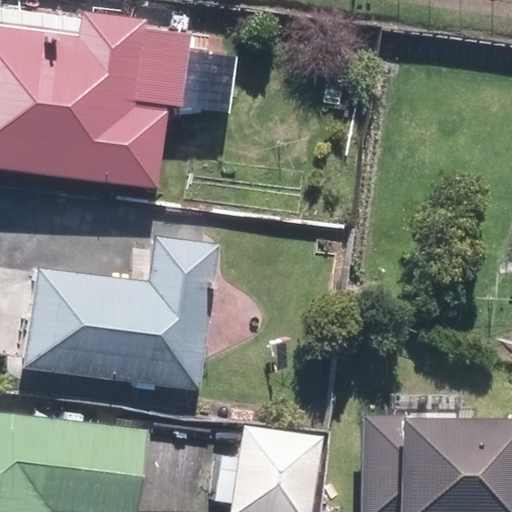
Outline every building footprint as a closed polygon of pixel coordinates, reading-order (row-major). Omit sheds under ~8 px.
[(163,109),(172,31),(124,26),(125,21),(59,14),(57,38),(0,32),(0,173),(140,189),(149,107),(163,109)] [(511,213),(500,254),(511,257),(511,213)] [(14,270),(2,370),(183,392),(200,246),(135,238),(129,284),(14,270)] [(0,416),(0,511),(121,511),(131,432),(0,416)] [(344,511),(511,511),(511,418),(345,417),(344,511)] [(300,511),(309,437),(229,427),(218,511),(300,511)]
